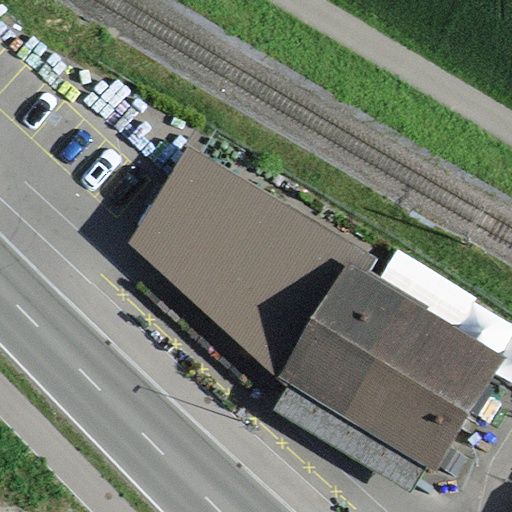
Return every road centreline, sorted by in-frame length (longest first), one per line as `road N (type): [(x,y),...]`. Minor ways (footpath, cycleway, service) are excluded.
road 1 (primary): [(0,287),(226,511)]
road 2 (track): [(299,0),(511,131)]
